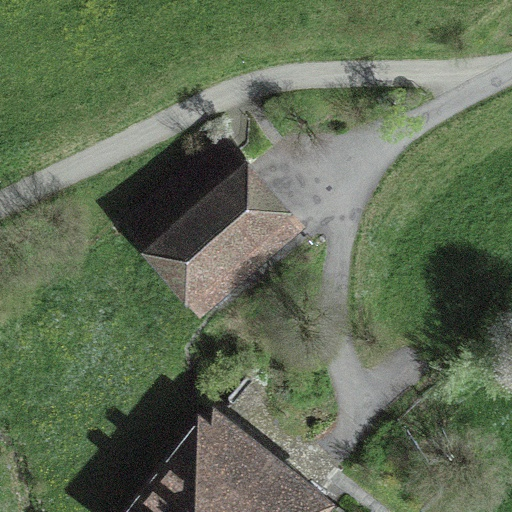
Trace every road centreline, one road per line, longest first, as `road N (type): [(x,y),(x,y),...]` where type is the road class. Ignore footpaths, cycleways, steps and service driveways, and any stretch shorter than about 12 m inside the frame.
road 1 (track): [(507,72),(274,77),(0,204)]
road 2 (residential): [(511,70),(425,116),(344,182),(332,307),(362,398)]
